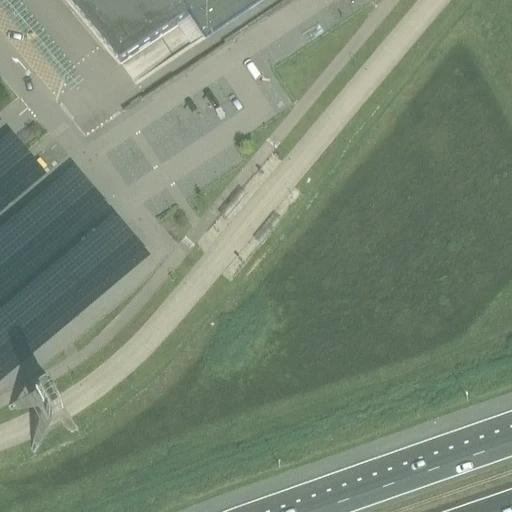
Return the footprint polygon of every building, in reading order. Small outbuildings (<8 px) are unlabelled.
[(67,0),(121,65),(190,18),(204,38),(261,0),(67,0)] [(0,146),(0,217),(46,179),(11,137),(0,146)] [(0,233),(0,305),(110,213),(75,171),(0,233)] [(247,197),(241,192),(220,217),(226,222),(247,197)] [(261,247),(282,222),(277,218),(256,244),(261,247)] [(0,315),(0,386),(151,261),(116,219),(0,315)]
